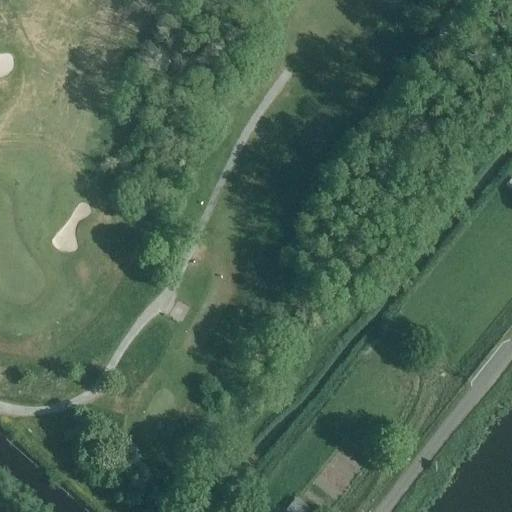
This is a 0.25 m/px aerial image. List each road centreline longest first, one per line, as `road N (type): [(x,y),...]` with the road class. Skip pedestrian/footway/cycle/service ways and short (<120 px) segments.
road 1 (track): [(0,407),(65,407),(95,390),(171,288),(235,153),(284,75)]
road 2 (tertiary): [(383,511),(511,348)]
